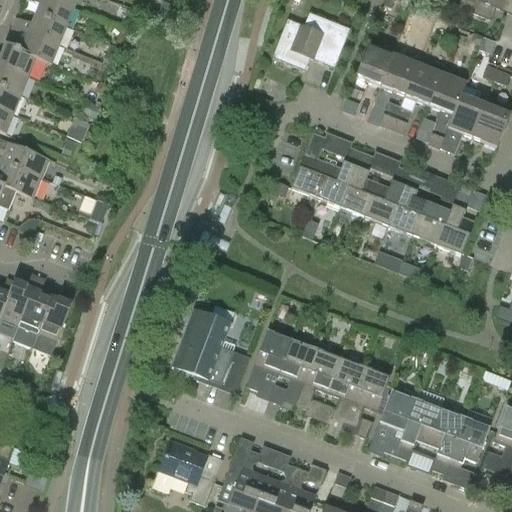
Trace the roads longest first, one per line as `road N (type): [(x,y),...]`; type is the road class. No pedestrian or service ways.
road 1 (tertiary): [(81,511),(91,442),(228,0)]
road 2 (residential): [(501,181),(295,104),(284,106),(253,163)]
road 3 (residential): [(197,428),(229,419),(264,424),(460,499),(470,511)]
